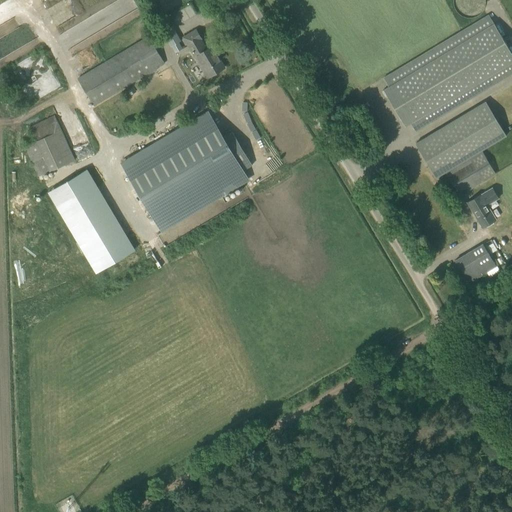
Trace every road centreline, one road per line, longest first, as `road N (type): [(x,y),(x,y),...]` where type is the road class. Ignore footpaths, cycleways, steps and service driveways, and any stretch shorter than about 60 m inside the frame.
road 1 (unclassified): [(435,313),(248,0)]
road 2 (track): [(131,511),(446,328)]
road 3 (track): [(446,328),(511,441)]
